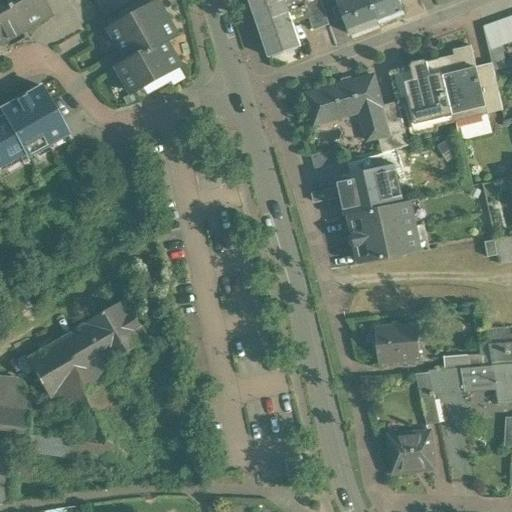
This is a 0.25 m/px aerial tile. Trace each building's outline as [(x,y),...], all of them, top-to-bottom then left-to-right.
[(0,0),(0,43),(25,30),(24,29),(50,15),(41,0),(0,0)] [(249,0),(258,25),(273,19),(289,12),(285,0),(249,0)] [(285,0),(289,12),(317,0),(285,0)] [(320,0),(317,0),(289,12),(293,23),(309,18),(314,30),(329,24),(320,0)] [(336,0),(350,35),(379,24),(369,0),(336,0)] [(369,0),(379,24),(405,14),(400,0),(369,0)] [(159,1),(110,29),(128,61),(118,67),(133,93),(181,66),(168,41),(178,36),(159,1)] [(273,19),(284,52),(301,47),(293,23),(289,12),(273,19)] [(511,16),(484,27),(489,50),(511,42),(511,16)] [(284,52),(273,19),(258,25),(269,57),(284,52)] [(476,68),(471,47),(453,51),(455,56),(439,60),(453,116),(454,122),(488,114),(481,87),(476,68)] [(427,63),(423,60),(413,63),(411,67),(412,73),(404,75),(410,98),(415,119),(433,115),(435,121),(453,116),(439,60),(427,63)] [(492,64),(476,68),(481,87),(497,83),(492,64)] [(404,75),(391,78),(397,101),(410,98),(404,75)] [(374,77),(307,95),(315,124),(361,112),(368,141),(379,138),(378,136),(387,134),(385,128),(384,124),(385,123),(381,107),(382,106),(374,77)] [(497,83),(481,87),(488,114),(503,111),(497,83)] [(40,86),(23,95),(24,96),(17,100),(17,99),(0,108),(3,115),(24,152),(27,156),(67,134),(40,86)] [(382,106),(381,107),(385,123),(384,124),(385,128),(403,123),(398,102),(382,106)] [(3,115),(0,116),(0,165),(24,152),(3,115)] [(403,123),(385,128),(387,134),(378,136),(379,138),(383,153),(397,150),(409,146),(403,123)] [(338,149),(311,156),(316,171),(334,167),(342,164),(338,149)] [(383,153),(360,159),(364,172),(336,179),(345,216),(349,215),(403,203),(397,176),(403,175),(397,150),(383,153)] [(342,164),(334,167),(336,179),(364,172),(360,159),(342,164)] [(403,203),(349,215),(360,264),(422,253),(422,252),(430,251),(419,199),(403,203)] [(511,262),(511,237),(496,240),(499,256),(500,264),(511,262)] [(499,256),(496,240),(485,242),(488,258),(499,256)] [(126,299),(86,323),(110,363),(111,362),(150,340),(126,299)] [(86,323),(26,359),(49,398),(110,363),(86,323)] [(417,325),(376,329),(380,364),(420,360),(417,325)] [(511,340),(488,342),(491,356),(493,367),(511,365),(511,340)] [(444,357),(445,370),(461,369),(483,367),(482,357),(491,356),(488,342),(480,342),(481,355),(444,357)] [(483,367),(493,367),(491,356),(482,357),(483,367)] [(110,363),(49,398),(56,411),(105,381),(118,374),(111,362),(110,363)] [(511,365),(493,367),(496,389),(499,403),(511,402),(511,365)] [(496,389),(493,367),(483,367),(461,369),(465,392),(496,389)] [(429,371),(430,373),(434,395),(465,392),(461,369),(445,370),(429,371)] [(430,373),(416,374),(421,398),(434,395),(430,373)] [(21,381),(0,377),(0,402),(30,406),(21,381)] [(105,381),(66,405),(83,438),(27,430),(24,452),(149,469),(105,381)] [(434,395),(421,398),(427,426),(440,423),(434,395)] [(0,402),(0,448),(24,452),(27,430),(30,406),(0,402)] [(430,432),(389,436),(393,474),(434,469),(430,432)] [(0,465),(0,504),(11,503),(14,468),(0,465)]
